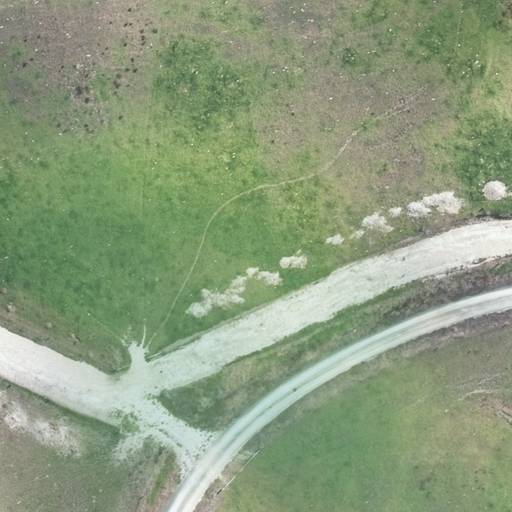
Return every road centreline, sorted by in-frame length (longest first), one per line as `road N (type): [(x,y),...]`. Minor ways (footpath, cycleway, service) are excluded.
road 1 (track): [(177,511),(213,452),(306,377),(511,296)]
road 2 (track): [(0,349),(213,452)]
